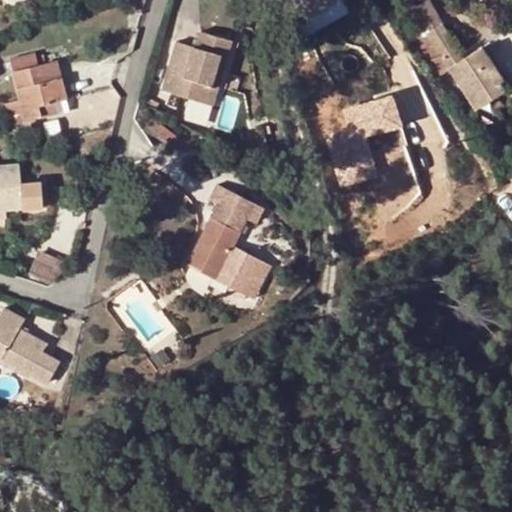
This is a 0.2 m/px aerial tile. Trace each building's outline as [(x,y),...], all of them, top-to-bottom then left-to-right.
[(289,0),(290,0),(282,5),(277,8),(290,31),(340,3),(338,0),(289,0)] [(340,3),(290,31),(297,43),(348,15),(340,3)] [(427,34),(445,62),(460,52),(442,25),(427,34)] [(162,92),(209,107),(215,86),(209,84),(217,56),(224,58),(229,42),(201,33),(195,49),(177,43),(162,92)] [(511,84),(487,45),(482,48),(509,91),(511,88),(511,84)] [(478,111),(509,91),(482,48),(465,59),(450,69),(478,111)] [(445,62),(450,69),(465,59),(460,52),(445,62)] [(22,101),(25,114),(27,122),(44,118),(44,119),(70,113),(59,63),(40,67),(38,54),(13,60),(22,101)] [(215,86),(224,58),(217,56),(209,84),(215,86)] [(339,185),(378,176),(368,137),(401,128),(389,83),(394,82),(391,72),(315,91),(339,185)] [(10,118),(25,114),(22,101),(7,104),(10,118)] [(12,125),(27,122),(25,114),(10,118),(12,125)] [(0,211),(4,211),(24,210),(24,213),(43,211),(40,185),(19,186),(18,167),(0,168),(0,211)] [(218,204),(210,219),(187,266),(216,281),(265,263),(232,247),(239,233),(247,218),(240,215),(247,201),(217,185),(209,200),(218,204)] [(254,204),(247,201),(240,215),(247,218),(254,204)] [(34,256),(27,279),(51,287),(60,265),(34,256)] [(265,263),(216,281),(248,297),(265,263)] [(272,266),(265,263),(248,297),(255,299),(272,266)] [(24,323),(3,311),(0,315),(0,356),(2,358),(0,362),(0,363),(29,380),(30,378),(47,387),(59,367),(42,357),(46,349),(19,334),(24,323)]
